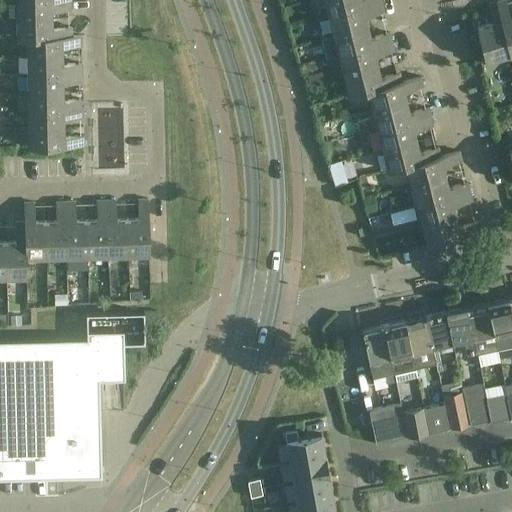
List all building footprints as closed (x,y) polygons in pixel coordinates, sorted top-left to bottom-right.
[(65,0),(16,1),(17,19),(53,18),(52,9),(71,9),(71,0),(65,0)] [(324,0),(328,15),(382,2),(381,0),(324,0)] [(505,0),(502,0),(497,1),(510,55),(511,54),(511,17),(510,18),(505,0)] [(510,55),(497,1),(488,4),(493,22),(478,26),(487,61),(510,55)] [(328,15),(333,35),(368,27),(365,16),(384,11),(382,2),(328,15)] [(17,38),(27,37),(72,36),(72,35),(72,26),(53,27),(53,18),(17,19),(17,38)] [(333,35),(338,55),(392,42),(389,32),(371,37),(368,27),(333,35)] [(27,37),(27,55),(62,54),(62,45),(82,45),(81,35),(72,35),(72,36),(27,37)] [(338,55),(343,75),(378,66),(375,55),(394,51),(392,42),(338,55)] [(27,55),(27,74),(82,72),(82,63),(62,63),(62,54),(27,55)] [(349,96),(367,92),(367,90),(402,81),(399,72),(381,77),(378,66),(343,75),(349,96)] [(27,74),(28,92),(63,91),(63,82),(82,81),(82,72),(27,74)] [(367,92),(372,110),(407,102),(404,91),(423,86),(420,76),(367,90),(367,92)] [(28,92),(28,110),(83,108),(83,99),(63,100),(63,91),(28,92)] [(372,110),(377,130),(430,117),(428,108),(409,112),(407,102),(372,110)] [(28,110),(28,128),(64,127),(64,118),(83,117),(83,108),(28,110)] [(377,130),(382,150),(417,141),(414,130),(433,126),(430,117),(377,130)] [(64,127),(28,128),(29,146),(43,146),(84,145),(83,135),(64,135),(64,127)] [(387,170),(406,166),(406,164),(441,156),(438,147),(420,152),(417,141),(382,150),(387,170)] [(406,166),(411,185),(446,176),(443,165),(461,160),(459,151),(441,156),(406,164),(406,166)] [(411,185),(416,204),(469,191),(467,182),(449,187),(446,176),(411,185)] [(349,189),(340,192),(343,203),(352,200),(349,189)] [(416,204),(421,224),(456,215),(453,205),(472,200),(469,191),(416,204)] [(138,218),(127,219),(128,255),(149,254),(149,245),(149,226),(148,221),(148,201),(148,199),(138,199),(138,218)] [(75,200),(65,201),(67,256),(87,256),(86,220),(75,220),(75,200)] [(97,219),(86,220),(87,256),(108,255),(106,200),(97,200),(97,219)] [(116,200),(106,200),(108,255),(128,255),(127,219),(116,219),(116,200)] [(57,221),(46,221),(47,257),(67,256),(65,201),(56,201),(57,221)] [(24,202),(24,221),(25,257),(27,257),(47,257),(46,221),(34,221),(34,202),(24,202)] [(456,215),(421,224),(427,245),(480,231),(477,221),(459,226),(456,215)] [(16,241),(5,241),(6,277),(27,276),(27,257),(25,257),(24,221),(15,222),(16,241)] [(511,346),(511,315),(508,298),(488,302),(494,332),(498,350),(511,346)] [(494,332),(488,302),(467,307),(476,353),(478,353),(482,376),(493,374),(485,337),(484,338),(483,335),(494,332)] [(476,353),(467,307),(446,311),(452,340),(465,338),(468,355),(476,353)] [(452,340),(446,311),(425,316),(434,354),(438,371),(442,370),(437,345),(452,340)] [(0,472),(99,470),(99,472),(101,472),(100,411),(99,377),(122,377),(125,377),(124,343),(145,342),(144,312),(86,313),(87,338),(0,339),(0,472)] [(434,354),(425,316),(404,320),(410,350),(427,347),(429,355),(434,354)] [(414,368),(410,350),(404,320),(383,325),(394,372),(414,368)] [(396,380),(394,372),(383,325),(362,329),(374,385),(396,380)] [(486,398),(483,383),(463,387),(464,393),(463,393),(469,424),(470,424),(490,420),(486,398)] [(469,424),(463,393),(442,397),(445,407),(449,427),(449,428),(469,424)] [(506,394),(486,398),(490,420),(491,421),(511,417),(506,394)] [(402,408),(401,403),(369,409),(371,418),(375,441),(407,435),(403,412),(402,408)] [(449,427),(445,407),(424,412),(428,431),(428,432),(449,427)] [(423,408),(403,412),(407,435),(428,431),(424,412),(423,408)] [(297,429),(285,432),(286,440),(290,461),(325,454),(321,433),(298,437),(297,429)] [(325,454),(290,461),(293,481),(329,475),(325,454)] [(329,475),(293,481),(297,501),(332,495),(329,475)] [(260,479),(248,481),(249,489),(261,487),(260,479)] [(261,487),(249,489),(251,497),(263,495),(261,487)] [(335,511),(332,495),(297,501),(299,511),(335,511)]
